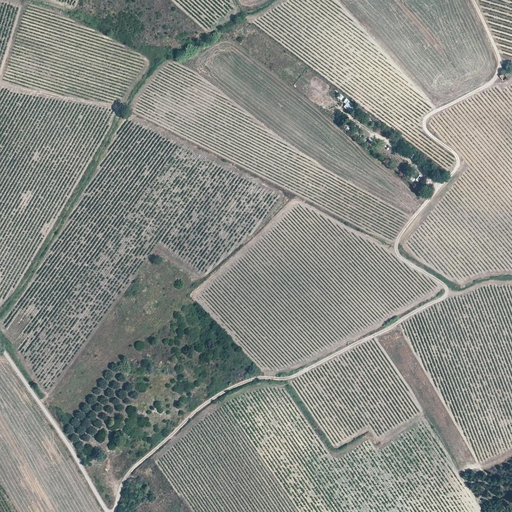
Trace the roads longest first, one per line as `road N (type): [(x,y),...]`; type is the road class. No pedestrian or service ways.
road 1 (track): [(472,0),(500,66),(488,85),(423,122),(458,161),(396,248),(449,291),(293,376),(239,384),(211,401),(132,468),(114,511)]
road 2 (tertiary): [(106,511),(0,346)]
